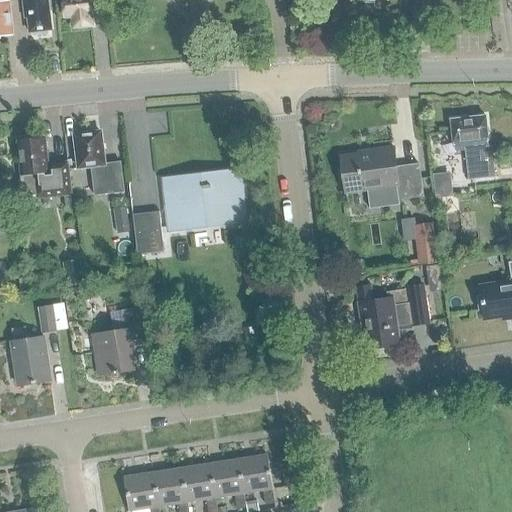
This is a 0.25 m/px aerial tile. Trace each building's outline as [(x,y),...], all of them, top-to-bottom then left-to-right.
[(0,0),(0,36),(12,35),(9,2),(8,3),(7,0),(0,0)] [(24,0),(26,12),(28,12),(30,34),(34,33),(34,37),(49,35),(48,31),(52,31),(48,0),(24,0)] [(63,0),(66,18),(73,17),(74,28),(92,26),(91,16),(92,15),(90,0),(63,0)] [(454,152),(457,152),(464,151),(468,181),(496,178),(492,146),(489,147),(489,146),(488,142),(490,142),(486,116),(450,120),(453,146),(454,146),(454,152)] [(104,165),(100,133),(74,136),(78,168),(91,167),(95,197),(124,194),(120,163),(104,165)] [(51,171),(46,171),(43,139),(18,141),(22,181),(17,182),(19,199),(37,197),(37,199),(69,195),(66,164),(51,166),(51,171)] [(373,154),(340,159),(346,193),(368,189),(371,189),(373,204),(391,201),(400,200),(424,197),(419,164),(396,168),(393,150),(373,152),(373,154)] [(163,179),(169,232),(247,223),(241,170),(163,179)] [(447,183),(435,184),(437,198),(449,197),(447,183)] [(118,234),(129,232),(126,208),(114,210),(118,234)] [(164,252),(159,213),(133,216),(138,255),(164,252)] [(436,261),(431,220),(414,222),(420,263),(436,261)] [(80,260),(64,263),(68,287),(84,284),(80,260)] [(429,265),(431,289),(444,288),(443,264),(429,265)] [(511,317),(511,278),(508,279),(509,284),(479,288),(484,320),(511,316),(511,317)] [(387,300),(372,302),(369,286),(357,288),(359,304),(366,348),(398,343),(396,329),(428,324),(422,286),(406,288),(406,290),(387,293),(387,300)] [(37,310),(40,334),(54,333),(52,308),(37,310)] [(100,354),(96,355),(99,378),(115,376),(115,378),(120,377),(119,375),(127,374),(136,373),(131,341),(144,339),(140,308),(121,310),(125,335),(98,339),(100,354)] [(50,386),(43,338),(27,340),(25,328),(12,330),(13,342),(10,343),(17,390),(50,386)] [(267,456),(238,460),(244,495),(263,492),(265,505),(274,504),(267,456)] [(238,460),(210,465),(216,499),(234,496),(236,510),(246,508),(245,502),(244,495),(238,460)] [(210,465),(182,469),(187,503),(207,500),(208,511),(217,511),(217,509),(215,499),(216,499),(210,465)] [(182,469),(154,474),(159,508),(178,505),(179,511),(188,511),(187,503),(182,469)] [(130,511),(150,509),(150,511),(159,511),(159,508),(154,474),(125,478),(130,511)] [(257,501),(245,502),(246,508),(246,511),(257,511),(259,511),(257,501)]
